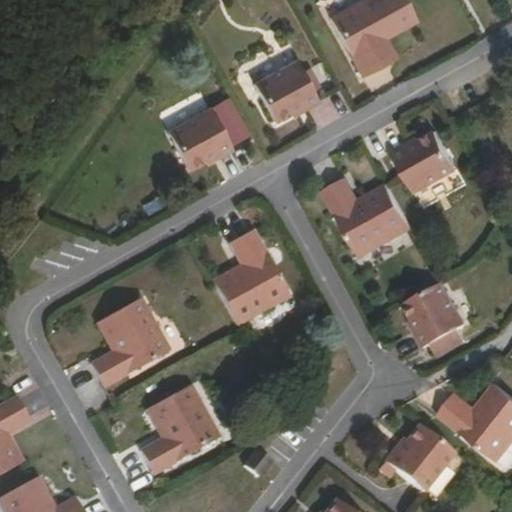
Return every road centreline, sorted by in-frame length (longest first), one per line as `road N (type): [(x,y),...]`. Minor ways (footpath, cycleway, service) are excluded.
road 1 (residential): [(270,182),(29,315),(24,330),(128,511)]
road 2 (residential): [(270,182),(378,378),(274,511)]
road 3 (residential): [(511,45),(270,182)]
